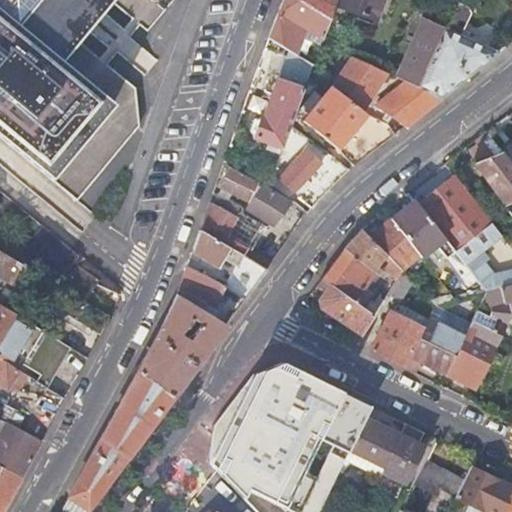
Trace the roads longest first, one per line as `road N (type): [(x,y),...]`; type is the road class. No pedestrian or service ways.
road 1 (residential): [(25,511),(127,332),(255,0)]
road 2 (tertiary): [(511,74),(355,198),(261,318)]
road 3 (residential): [(261,318),(511,447)]
road 4 (tertiary): [(261,318),(118,511)]
